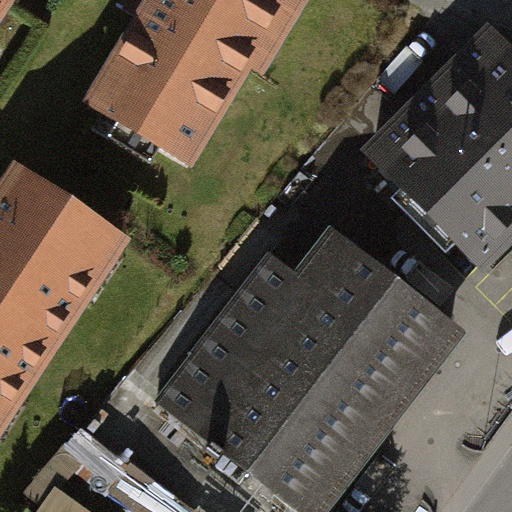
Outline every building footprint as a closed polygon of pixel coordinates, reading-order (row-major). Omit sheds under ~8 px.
[(0,0),(0,14),(9,0),(0,0)] [(313,0),(145,0),(82,97),(190,167),(255,68),(265,74),(313,0)] [(511,238),(511,49),(497,34),(372,154),(482,268),(511,238)] [(0,430),(129,234),(15,160),(0,183),(0,430)] [(272,253),(158,401),(303,511),(328,511),(468,331),(332,227),(297,272),(272,253)] [(91,511),(59,488),(41,511),(91,511)]
